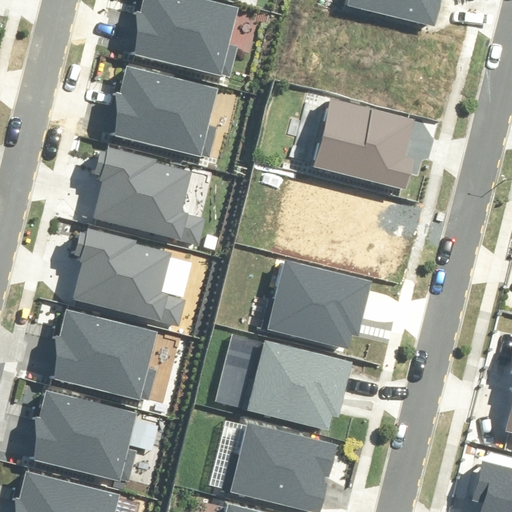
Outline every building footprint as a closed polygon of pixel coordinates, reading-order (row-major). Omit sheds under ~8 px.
[(134,8),(124,54),(222,76),(238,7),(205,0),(142,0),(140,9),(134,8)] [(350,0),(349,6),(434,27),(440,0),(350,0)] [(462,64),(478,27),(451,16),(435,53),(462,64)] [(116,90),(106,136),(204,158),(220,89),(128,68),(122,91),(116,90)] [(313,166),(406,188),(412,161),(405,160),(415,118),(329,98),(313,166)] [(104,179),(95,214),(195,240),(200,221),(177,215),(188,170),(157,162),(159,158),(108,145),(106,152),(102,150),(95,176),(104,179)] [(86,257),(76,297),(178,324),(184,301),(160,294),(171,253),(136,244),(137,240),(90,227),(88,232),(81,230),(75,254),(86,257)] [(359,336),(372,281),(283,261),(267,330),(348,349),(351,334),(359,336)] [(52,332),(42,378),(140,401),(156,332),(63,311),(58,334),(52,332)] [(357,359),(267,336),(248,407),(329,427),(332,416),(342,418),(357,359)] [(33,411),(23,457),(121,480),(137,411),(44,389),(39,413),(33,411)] [(337,445),(246,423),(229,490),(320,511),(327,482),(324,481),(325,476),(329,477),(337,445)] [(511,511),(511,468),(479,461),(470,500),(482,503),(480,511),(511,511)] [(16,496),(12,511),(115,511),(119,496),(27,474),(22,497),(16,496)]
